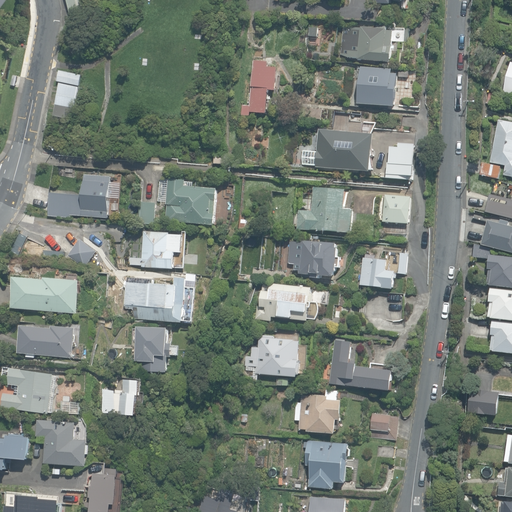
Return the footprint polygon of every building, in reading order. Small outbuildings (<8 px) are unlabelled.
[(68,0),(71,14),(88,10),(86,0),(68,0)] [(358,60),(392,63),(393,47),(394,32),(387,31),(388,29),(387,29),(387,27),(377,26),(377,29),(362,27),(362,28),(350,27),(350,29),(344,28),(341,55),(348,56),(348,58),(358,59),(358,60)] [(319,36),(320,27),(310,27),(310,35),(319,36)] [(395,41),(409,42),(410,30),(396,29),(395,41)] [(276,91),(278,68),(269,67),(269,62),(254,61),(250,106),(242,105),(241,116),(250,116),(250,112),(267,114),(269,91),(276,91)] [(358,104),(396,107),(399,75),(393,74),(394,70),(361,67),(358,104)] [(58,82),(79,86),(81,75),(60,71),(58,82)] [(54,116),(72,120),(78,88),(60,84),(54,116)] [(486,104),(495,105),(497,93),(488,91),(486,104)] [(505,175),(511,176),(511,122),(500,120),(492,163),(507,166),(505,175)] [(317,167),(372,172),(372,170),(375,170),(375,165),(373,165),(375,134),(320,130),(318,147),(310,146),(309,159),(317,160),(317,167)] [(388,163),(386,178),(413,180),(416,145),(400,144),(400,147),(392,146),(391,163),(388,163)] [(215,164),(227,165),(228,155),(215,155),(215,164)] [(481,175),(500,180),(503,167),(484,163),(481,175)] [(76,215),(102,217),(102,212),(109,212),(111,197),(117,198),(119,177),(85,174),(83,200),(73,199),(73,195),(54,193),(53,216),(71,217),(71,214),(76,215)] [(171,222),(217,226),(219,189),(188,187),(188,179),(170,178),(167,220),(171,220),(171,222)] [(166,202),(168,181),(160,180),(158,201),(166,202)] [(299,229),(354,233),(356,209),(346,209),(347,190),(315,188),(313,211),(300,210),(299,229)] [(385,222),(409,224),(411,198),(387,196),(385,222)] [(511,199),(511,200),(510,206),(490,200),(486,213),(511,219),(511,199)] [(156,225),(157,204),(142,203),(141,224),(156,225)] [(240,229),(251,230),(252,216),(241,215),(240,229)] [(511,226),(489,221),(483,246),(511,253),(511,226)] [(143,267),(176,269),(176,268),(187,269),(189,236),(184,236),(171,235),(171,234),(145,232),(144,259),(135,259),(135,265),(143,266),(143,267)] [(69,256),(85,268),(98,252),(81,239),(69,256)] [(313,279),(320,279),(320,276),(336,277),(336,273),(337,273),(338,268),(340,268),(341,257),(339,257),(340,248),(339,248),(339,244),(304,241),(303,242),(291,241),(290,264),(296,265),(296,271),(300,271),(300,275),(313,275),(313,279)] [(487,284),(511,287),(511,257),(491,255),(492,248),(476,244),(474,258),(490,260),(487,284)] [(360,286),(394,290),(396,274),(407,275),(410,253),(389,250),(387,261),(383,261),(363,258),(360,286)] [(14,308),(79,314),(82,281),(46,278),(46,280),(17,278),(14,308)] [(126,319),(184,323),(184,321),(194,322),(196,288),(187,288),(188,278),(177,278),(176,286),(175,286),(129,283),(127,304),(126,319)] [(255,320),(273,321),(273,317),(310,321),(310,319),(317,319),(318,317),(319,314),(320,311),(320,308),(319,305),(319,302),(315,302),(316,288),(271,284),(271,285),(264,284),(262,306),(256,305),(255,320)] [(511,289),(491,287),(490,302),(491,302),(489,317),(493,317),(492,318),(511,320),(511,289)] [(389,306),(406,307),(406,295),(390,294),(389,306)] [(511,323),(493,322),(490,352),(511,354),(511,323)] [(43,355),(74,358),(77,328),(53,326),(52,329),(22,326),(20,353),(43,355)] [(138,371),(168,372),(169,357),(173,357),(173,343),(169,343),(170,329),(141,327),(140,346),(138,346),(136,371),(138,371)] [(255,373),(298,377),(298,374),(300,375),(301,363),(299,362),(301,341),(295,341),(295,340),(275,338),(275,336),(264,335),(263,337),(261,337),(260,348),(253,347),(253,357),(247,356),(246,366),(256,366),(255,373)] [(347,385),(392,390),(395,371),(357,366),(358,363),(350,362),(353,342),(336,340),(330,384),(347,386),(347,385)] [(406,353),(418,354),(419,343),(407,342),(406,353)] [(50,412),(80,414),(81,402),(63,401),(63,409),(54,408),(58,377),(54,376),(54,374),(13,369),(11,384),(21,385),(19,395),(5,393),(3,407),(49,413),(50,412)] [(104,413),(140,415),(143,380),(126,379),(126,389),(106,389),(104,413)] [(494,387),(466,386),(464,413),(492,414),(494,387)] [(299,436),(309,436),(309,432),(322,433),(336,434),(337,420),(341,420),(343,401),(339,400),(340,391),(326,390),(326,396),(312,395),(311,396),(303,396),(302,403),(296,403),(295,421),(300,421),(299,436)] [(370,438),(398,441),(400,417),(373,415),(370,438)] [(45,463),(87,466),(89,440),(75,439),(76,423),(39,420),(37,436),(40,437),(39,442),(46,442),(45,463)] [(9,438),(0,437),(0,469),(12,471),(13,459),(32,461),(34,437),(10,435),(9,438)] [(310,487),(335,489),(336,482),(347,483),(351,444),(309,440),(306,466),(312,466),(310,487)] [(379,456),(396,459),(397,448),(380,446),(379,456)] [(511,467),(509,467),(509,469),(507,469),(505,482),(501,482),(499,495),(511,496),(511,467)] [(117,511),(120,469),(102,468),(102,474),(94,473),(94,486),(92,486),(91,498),(93,498),(92,511),(117,511)] [(61,511),(63,497),(10,492),(8,511),(61,511)] [(346,511),(348,499),(312,496),(311,511),(346,511)] [(511,511),(511,502),(501,502),(500,511),(511,511)]
